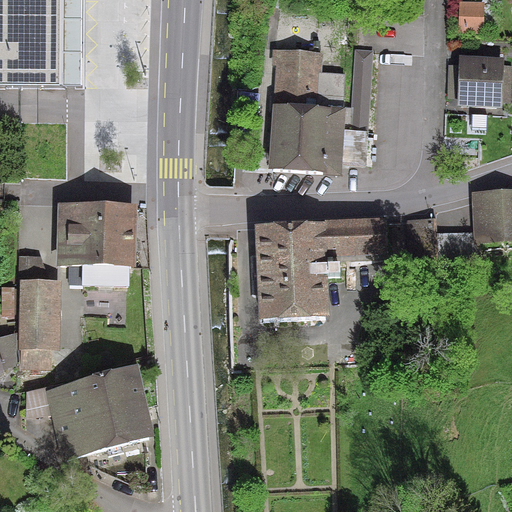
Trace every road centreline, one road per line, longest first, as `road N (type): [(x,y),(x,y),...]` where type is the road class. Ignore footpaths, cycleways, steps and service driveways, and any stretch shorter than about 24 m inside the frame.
road 1 (primary): [(178,205),(197,511)]
road 2 (residential): [(178,205),(383,206),(421,199)]
road 3 (primary): [(184,0),(178,205)]
road 4 (residential): [(434,0),(435,126),(421,199)]
road 5 (residential): [(125,511),(0,427)]
